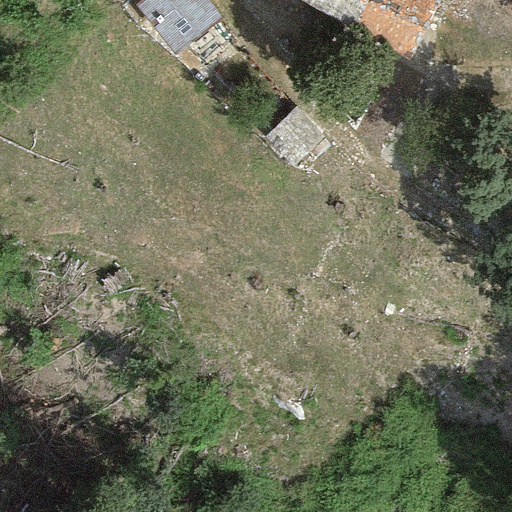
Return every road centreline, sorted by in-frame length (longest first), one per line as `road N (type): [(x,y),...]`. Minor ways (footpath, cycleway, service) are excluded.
road 1 (track): [(375,174),(230,0)]
road 2 (track): [(275,0),(432,68)]
road 3 (track): [(432,68),(375,174)]
